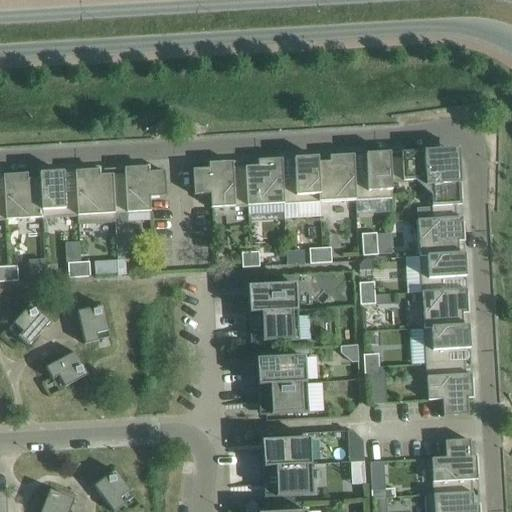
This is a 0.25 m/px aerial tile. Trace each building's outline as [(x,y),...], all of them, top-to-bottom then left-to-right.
[(389,154),(388,154),(391,199),(392,199),(391,184),(415,182),(423,189),(458,150),(423,152),(423,153),(418,153),(418,152),(401,153),(401,159),(390,159),(389,154)] [(458,150),(423,189),(431,196),(432,220),(417,221),(417,222),(462,220),(462,219),(456,219),(456,207),(461,207),(460,190),(459,185),(460,185),(459,173),(458,150)] [(353,156),(352,157),(355,201),(391,199),(388,154),(384,154),(384,155),(380,155),(379,154),(378,154),(378,155),(365,155),(366,177),(354,178),(353,156)] [(318,158),(316,158),(319,203),(355,201),(352,157),(344,157),(343,156),(342,156),(342,157),(334,157),(329,157),(329,163),(318,164),(318,158)] [(293,159),(293,165),(294,181),(282,181),(281,161),(280,161),(283,205),(319,203),(316,158),(312,158),(312,159),(308,159),(308,158),(306,158),(306,159),(293,159)] [(257,162),(257,167),(245,168),(247,208),(283,205),(280,161),(272,161),(272,160),(270,160),(270,161),(257,162)] [(208,164),(208,170),(192,171),(193,196),(210,195),(210,210),(247,208),(245,168),(232,169),(232,164),(223,164),(223,163),(221,163),(221,164),(208,164)] [(124,175),(112,176),(114,224),(115,223),(115,216),(151,213),(150,199),(166,198),(165,173),(148,173),(148,168),(135,169),(135,168),(133,168),(133,169),(124,170),(124,175)] [(99,171),(86,172),(86,171),(84,171),(84,172),(75,173),(78,225),(114,224),(112,176),(99,176),(99,171)] [(63,173),(50,174),(50,173),(48,173),(48,174),(44,175),(44,174),(39,174),(42,220),(77,218),(78,225),(75,173),(76,194),(64,194),(63,178),(63,173)] [(12,176),(4,177),(6,222),(42,220),(39,174),(38,174),(39,180),(27,180),(27,175),(14,176),(14,175),(12,175),(12,176)] [(462,220),(417,222),(419,258),(464,255),(464,254),(459,255),(458,243),(463,243),(463,238),(462,230),(463,230),(463,228),(462,228),(462,220)] [(376,234),(361,235),(362,248),(377,247),(376,234)] [(378,256),(377,247),(362,248),(363,257),(378,256)] [(310,265),(322,264),(321,249),(309,250),(310,265)] [(322,264),(331,264),(330,249),(321,249),(322,264)] [(251,269),(259,268),(259,253),(250,254),(251,269)] [(242,269),(251,269),(250,254),(241,254),(242,269)] [(464,255),(419,258),(421,294),(466,291),(444,292),(444,280),(465,279),(465,274),(465,266),(465,264),(464,264),(464,260),(464,255)] [(363,261),(358,267),(358,272),(372,271),(371,260),(363,261)] [(126,276),(125,261),(116,261),(117,276),(126,276)] [(81,279),(90,278),(89,263),(80,264),(81,279)] [(68,279),(81,279),(80,264),(67,264),(68,279)] [(9,283),(18,282),(17,267),(8,268),(9,283)] [(0,283),(9,283),(8,268),(0,268),(0,283)] [(375,296),(374,283),(359,284),(360,297),(375,296)] [(248,316),(297,313),(295,285),(253,288),(254,304),(248,304),(248,296),(214,298),(214,299),(247,297),(248,316)] [(466,291),(421,294),(423,330),(468,327),(468,326),(463,326),(462,315),(468,315),(467,310),(467,301),(467,300),(466,300),(466,291)] [(360,297),(360,306),(375,305),(375,296),(360,297)] [(50,323),(33,308),(30,305),(13,325),(22,333),(17,339),(28,348),(50,323)] [(102,307),(77,313),(84,345),(98,342),(96,335),(108,332),(102,307)] [(297,313),(248,316),(249,331),(216,333),(216,334),(250,332),(250,324),(255,324),(256,344),(298,342),(297,313)] [(468,327),(423,330),(425,366),(465,363),(465,362),(449,363),(448,352),(464,351),(470,351),(469,337),(469,336),(468,336),(468,331),(468,327)] [(75,353),(63,359),(45,369),(52,381),(58,377),(64,388),(87,376),(75,353)] [(379,368),(378,355),(363,356),(364,369),(379,368)] [(257,388),(306,386),(304,357),(262,360),(263,376),(258,377),(257,369),(223,371),(223,372),(256,370),(257,388)] [(465,363),(425,366),(427,402),(442,402),(443,418),(468,417),(467,400),(472,400),(472,387),(472,385),(471,385),(471,376),(466,376),(465,363)] [(364,378),(379,377),(379,368),(364,369),(364,378)] [(306,386),(257,388),(258,404),(225,405),(225,407),(259,405),(259,396),(264,396),(265,416),(307,414),(306,386)] [(262,470),(311,468),(309,439),(267,442),(268,459),(263,459),(262,451),(228,452),(228,453),(261,452),(262,470)] [(476,457),(470,457),(469,441),(444,443),(445,459),(430,460),(432,496),(472,493),(472,482),(477,481),(476,472),(477,472),(477,470),(476,462),(476,457)] [(311,468),(262,470),(263,486),(230,488),(230,489),(264,487),(264,479),(269,478),(270,498),(274,498),(294,497),(313,496),(311,468)] [(114,471),(111,474),(93,487),(111,511),(115,511),(124,505),(120,500),(130,492),(114,471)] [(69,511),(74,500),(53,492),(49,491),(40,511),(69,511)] [(371,491),(372,500),(386,499),(386,491),(371,491)] [(472,493),(432,496),(424,496),(425,511),(478,511),(479,506),(473,507),(472,493)] [(294,497),(274,498),(274,506),(295,505),(294,497)]
